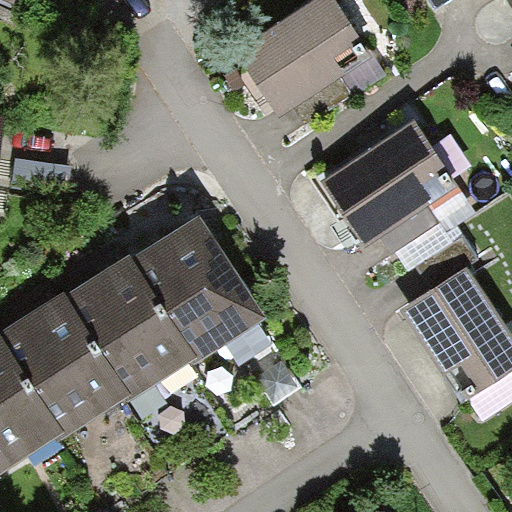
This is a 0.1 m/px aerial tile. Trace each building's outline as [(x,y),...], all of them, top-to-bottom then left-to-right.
[(324,0),(303,0),(228,55),(265,106),(355,41),(324,0)] [(406,118),(313,178),(356,245),(422,203),(412,188),(440,170),(406,118)] [(201,221),(138,257),(198,360),(263,321),(201,221)] [(138,257),(66,298),(127,402),(198,360),(138,257)] [(511,341),(459,266),(396,309),(459,400),(511,362),(511,341)] [(66,298),(0,336),(0,341),(58,441),(127,402),(66,298)] [(0,341),(0,475),(58,441),(0,341)]
